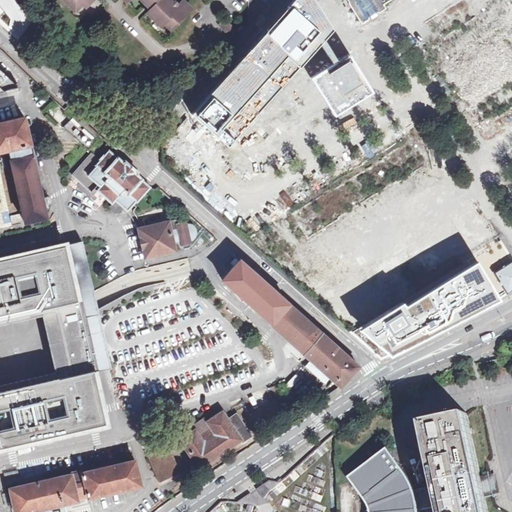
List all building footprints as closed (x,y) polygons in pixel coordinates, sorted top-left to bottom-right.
[(86,0),(88,3),(91,0),(139,0),(149,10),(146,13),(155,23),(159,19),(170,31),(185,16),(191,10),(182,1),(178,5),(172,0),(63,0),(74,11),(85,0),(86,0)] [(302,0),(292,0),(187,117),(216,142),(320,28),(302,0)] [(384,4),(389,0),(346,0),(361,23),(386,9),(384,4)] [(220,25),(231,38),(237,32),(226,20),(220,25)] [(351,78),(335,52),(307,67),(323,94),(351,78)] [(511,107),(511,69),(466,96),(472,116),(477,124),(498,119),(501,114),(511,107)] [(0,91),(5,90),(8,90),(10,89),(11,88),(12,86),(12,84),(11,83),(10,81),(0,71),(0,91)] [(58,124),(66,120),(58,105),(50,109),(58,124)] [(42,211),(27,149),(26,149),(23,138),(26,138),(20,111),(0,115),(0,143),(4,143),(6,154),(5,154),(19,216),(42,211)] [(88,147),(95,138),(71,117),(63,126),(88,147)] [(112,205),(109,207),(114,211),(114,210),(119,214),(124,208),(127,211),(136,202),(137,203),(150,187),(142,180),(142,179),(137,175),(137,172),(128,164),(124,160),(122,161),(117,156),(116,157),(108,150),(99,160),(91,154),(72,176),(92,194),(96,190),(112,205)] [(190,240),(191,239),(192,239),(193,238),(194,237),(195,235),(195,234),(195,232),(195,231),(194,229),(194,228),(193,227),(191,226),(189,225),(187,224),(185,225),(184,222),(177,223),(176,219),(137,228),(141,243),(144,258),(183,248),(182,243),(185,242),(188,242),(188,240),(189,240),(190,240)] [(0,253),(0,448),(106,424),(93,371),(98,370),(109,367),(98,318),(96,311),(94,299),(92,293),(80,239),(69,241),(65,242),(64,239),(0,253)] [(506,295),(478,251),(357,338),(381,359),(506,295)] [(339,388),(358,368),(240,260),(221,281),(270,324),(269,325),(272,328),(305,357),(339,388)] [(511,260),(493,273),(506,295),(511,289),(511,260)] [(243,443),(252,437),(250,435),(243,425),(235,414),(227,420),(221,412),(206,422),(203,418),(191,426),(194,430),(178,441),(198,469),(240,441),(243,443)] [(465,413),(422,423),(426,442),(436,486),(441,506),(441,511),(487,511),(484,497),(482,487),(480,477),(465,413)] [(167,446),(146,455),(157,479),(179,469),(167,446)] [(413,491),(408,476),(402,469),(388,450),(350,478),(367,503),(370,508),(370,511),(417,511),(418,510),(417,501),(413,491)] [(32,511),(34,511),(63,511),(62,505),(76,501),(76,500),(87,497),(88,499),(139,486),(134,461),(82,472),(82,470),(68,473),(69,475),(55,478),(24,485),(24,486),(9,489),(14,511),(32,511)] [(480,477),(482,487),(484,497),(499,494),(495,474),(480,477)] [(270,481),(258,490),(264,497),(280,483),(270,481)] [(436,486),(413,491),(417,501),(418,510),(441,506),(436,486)] [(240,503),(258,506),(250,495),(240,503)]
